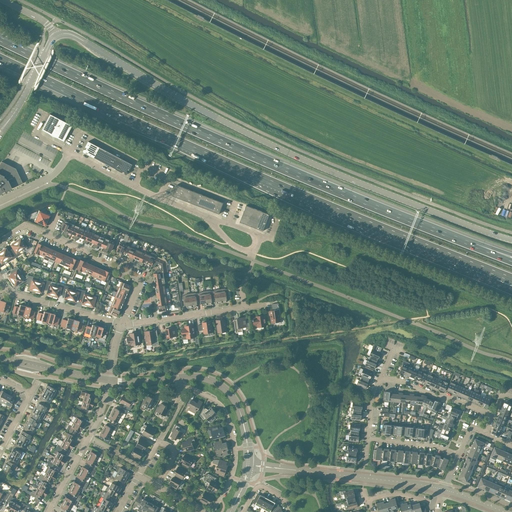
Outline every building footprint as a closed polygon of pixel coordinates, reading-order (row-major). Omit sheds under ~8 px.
[(54,137),(63,142),(71,126),(49,114),(41,130),(49,134),(50,134),(55,136),(54,137)] [(125,174),(126,175),(127,174),(128,174),(128,173),(128,172),(127,171),(128,170),(129,170),(133,165),(88,141),(85,147),(87,148),(86,150),(85,149),(84,150),(83,150),(83,151),(83,152),(84,153),(85,153),(86,153),(86,152),(88,153),(87,154),(122,173),(123,171),(125,172),(124,173),(125,174)] [(0,194),(2,193),(2,192),(4,191),(5,192),(12,189),(11,188),(22,183),(15,168),(1,161),(0,164),(0,194)] [(172,196),(219,214),(223,203),(177,185),(172,196)] [(240,222),(263,231),(270,214),(246,205),(240,222)] [(34,221),(45,226),(50,215),(47,214),(47,213),(47,212),(46,211),(45,210),(44,210),(43,210),(42,211),(42,212),(39,210),(38,214),(36,213),(35,213),(35,214),(34,215),(34,216),(34,217),(34,218),(35,218),(34,221)] [(65,235),(70,222),(65,220),(61,229),(64,230),(64,231),(63,234),(65,235)] [(75,225),(75,226),(75,225),(70,222),(65,235),(67,236),(68,233),(69,233),(71,234),(75,225)] [(75,239),(80,228),(75,226),(75,225),(71,234),(74,234),(74,235),(73,238),(75,239)] [(81,238),(85,230),(86,227),(81,225),(80,228),(75,239),(77,240),(78,237),(79,237),(81,238)] [(85,243),(90,232),(85,230),(81,238),(84,239),(84,240),(83,243),(85,243)] [(91,242),(95,234),(90,232),(85,243),(87,244),(88,241),(89,241),(91,242)] [(95,248),(100,236),(95,234),(91,242),(94,243),(94,244),(93,247),(95,248)] [(99,245),(101,246),(105,238),(100,236),(95,248),(97,249),(98,246),(99,245)] [(103,251),(105,252),(110,240),(105,237),(105,238),(101,246),(103,247),(104,248),(103,251)] [(15,241),(21,250),(26,247),(28,250),(30,248),(26,241),(23,243),(21,238),(20,239),(19,238),(15,241)] [(105,252),(107,253),(108,250),(109,250),(111,251),(115,242),(110,240),(105,252)] [(11,251),(15,258),(20,254),(18,252),(21,250),(15,241),(11,244),(11,245),(13,249),(11,251)] [(120,256),(126,244),(121,242),(117,251),(119,252),(119,253),(118,256),(120,256)] [(39,255),(39,254),(43,246),(41,245),(38,243),(34,252),(39,255)] [(127,255),(131,246),(126,244),(120,256),(122,257),(124,255),(125,254),(127,255)] [(39,254),(44,256),(48,248),(43,246),(39,254)] [(130,261),(136,248),(131,246),(127,255),(129,256),(129,257),(128,260),(130,261)] [(0,250),(6,260),(8,263),(15,258),(11,251),(8,252),(6,248),(5,249),(4,248),(0,250)] [(43,259),(48,261),(53,250),(48,248),(44,256),(43,259)] [(137,259),(141,250),(136,248),(130,261),(132,262),(133,259),(134,258),(137,259)] [(53,263),(54,261),(58,252),(53,250),(48,261),(53,263)] [(140,265),(146,253),(141,250),(137,259),(139,260),(139,261),(138,264),(140,265)] [(54,261),(59,263),(63,255),(58,252),(54,261)] [(156,256),(156,255),(151,252),(150,255),(147,264),(149,265),(149,266),(148,268),(150,269),(152,266),(155,257),(156,256)] [(147,264),(150,255),(146,253),(140,265),(142,266),(143,263),(144,263),(147,264)] [(59,263),(64,265),(68,257),(63,255),(59,263)] [(159,266),(166,260),(163,256),(162,259),(156,256),(155,257),(152,266),(155,267),(156,267),(157,265),(159,266)] [(64,265),(69,267),(72,259),(68,257),(64,265)] [(69,267),(74,270),(78,260),(75,259),(74,260),(72,259),(69,267)] [(82,271),(85,263),(83,262),(83,261),(80,260),(76,269),(82,271)] [(163,273),(165,272),(168,272),(167,265),(170,265),(166,260),(159,266),(159,268),(157,268),(157,270),(157,273),(163,272),(163,273)] [(82,271),(87,273),(90,265),(85,263),(82,271)] [(87,273),(92,275),(95,267),(90,265),(87,273)] [(10,282),(19,276),(18,273),(20,271),(17,266),(10,271),(12,274),(8,276),(8,277),(7,278),(10,282)] [(92,275),(97,277),(100,269),(95,267),(92,275)] [(101,281),(101,280),(101,279),(105,271),(100,269),(97,277),(96,279),(101,281)] [(101,280),(106,282),(110,273),(107,272),(105,271),(101,279),(101,280)] [(28,278),(27,277),(23,280),(19,276),(10,282),(13,286),(14,285),(14,286),(19,283),(20,286),(25,283),(27,284),(28,278)] [(35,292),(38,281),(32,280),(33,277),(29,276),(27,277),(28,278),(27,284),(31,285),(29,289),(30,290),(30,291),(35,292)] [(45,289),(47,281),(44,280),(43,282),(42,281),(41,282),(38,281),(35,292),(40,293),(40,292),(41,293),(42,288),(45,289)] [(52,297),(55,286),(49,285),(50,282),(47,281),(45,289),(48,289),(47,294),(47,296),(52,297)] [(121,282),(119,287),(128,291),(128,290),(129,289),(129,288),(130,286),(121,282)] [(62,293),(64,285),(59,284),(58,287),(55,286),(52,297),(57,298),(57,297),(58,297),(59,293),(62,293)] [(69,302),(72,291),(69,290),(70,288),(69,287),(64,285),(62,293),(65,294),(64,299),(65,299),(64,300),(69,302)] [(119,287),(117,292),(126,296),(127,294),(128,293),(127,292),(128,291),(119,287)] [(80,298),(82,290),(76,289),(75,292),(72,291),(69,302),(74,303),(75,302),(77,297),(80,298)] [(214,291),(212,291),(214,301),(217,301),(217,303),(219,303),(219,304),(222,303),(220,289),(219,289),(214,290),(214,291)] [(220,289),(222,303),(224,303),(224,302),(226,302),(226,300),(229,299),(227,289),(225,289),(220,289)] [(82,305),(87,306),(90,296),(84,294),(85,291),(82,290),(80,298),(83,299),(81,304),(82,304),(82,305)] [(112,296),(115,297),(124,301),(124,300),(125,299),(125,298),(126,296),(117,292),(114,291),(112,296)] [(199,293),(197,293),(199,304),(202,303),(202,306),(204,305),(204,306),(207,306),(205,291),(204,291),(199,292),(199,293)] [(205,291),(207,306),(210,305),(209,304),(211,304),(211,302),(214,301),(212,291),(210,291),(205,291)] [(189,307),(189,308),(192,308),(190,293),(189,293),(184,295),(185,295),(182,296),(184,306),(187,305),(187,308),(189,307)] [(190,293),(192,308),(195,307),(197,306),(196,304),(199,304),(197,293),(196,294),(196,293),(191,293),(190,293)] [(87,306),(92,308),(92,307),(93,307),(94,302),(97,303),(99,295),(96,294),(95,297),(90,296),(87,306)] [(115,297),(112,302),(121,306),(122,303),(124,303),(123,302),(124,301),(115,297)] [(0,313),(2,311),(8,313),(10,306),(5,304),(6,302),(0,300),(0,313)] [(112,302),(110,307),(119,311),(120,310),(121,309),(120,308),(121,306),(112,302)] [(269,311),(271,323),(281,321),(278,303),(272,304),(273,311),(269,311)] [(19,317),(22,317),(25,306),(20,305),(19,307),(14,306),(12,313),(18,315),(19,317)] [(22,317),(25,319),(27,317),(33,319),(35,311),(30,310),(31,308),(25,306),(22,317)] [(108,312),(117,316),(118,313),(119,313),(119,312),(119,311),(110,307),(108,312)] [(43,324),(46,324),(49,313),(44,311),(43,314),(38,312),(36,320),(42,321),(43,324)] [(46,324),(49,326),(51,324),(57,325),(59,318),(54,317),(55,314),(49,313),(46,324)] [(257,325),(257,327),(266,326),(264,315),(260,316),(260,317),(253,318),(253,320),(252,320),(253,321),(254,325),(257,325)] [(234,320),(236,333),(242,332),(242,327),(246,327),(246,329),(250,329),(249,320),(246,321),(245,317),(240,318),(240,319),(234,320)] [(67,331),(70,330),(73,319),(68,318),(67,320),(62,319),(60,326),(66,328),(67,331)] [(70,330),(73,333),(75,330),(81,332),(83,325),(78,323),(79,321),(73,319),(70,330)] [(216,320),(218,333),(226,332),(224,319),(216,320)] [(208,333),(209,336),(213,335),(211,321),(202,323),(202,324),(198,325),(199,331),(203,330),(204,334),(208,333)] [(91,337),(94,337),(97,326),(92,325),(91,327),(86,326),(84,333),(91,335),(91,337)] [(94,337),(97,339),(99,337),(105,339),(107,331),(102,330),(103,328),(97,326),(94,337)] [(186,336),(186,339),(195,337),(193,326),(185,327),(185,328),(182,329),(183,336),(186,336)] [(163,332),(164,340),(168,340),(167,338),(172,337),(174,337),(175,336),(176,336),(175,328),(166,329),(166,332),(163,332)] [(152,344),(152,347),(159,345),(157,331),(153,332),(152,331),(150,331),(144,331),(147,345),(152,344)] [(134,346),(135,347),(137,346),(138,345),(138,344),(140,344),(139,334),(133,335),(133,333),(130,334),(130,336),(127,337),(128,342),(127,342),(127,343),(128,343),(128,345),(134,344),(134,346)] [(369,358),(379,362),(381,356),(380,355),(381,353),(376,351),(378,346),(374,344),(373,344),(372,347),(373,347),(370,354),(370,355),(370,358),(368,357),(367,357),(369,358)] [(365,365),(374,369),(375,367),(376,368),(379,362),(369,358),(368,360),(367,360),(365,365)] [(405,374),(408,366),(409,363),(403,360),(401,365),(402,365),(400,372),(405,374)] [(410,376),(415,378),(418,370),(415,369),(416,366),(415,365),(413,368),(410,376)] [(405,374),(410,376),(413,368),(408,366),(405,374)] [(415,378),(420,381),(424,369),(423,368),(421,372),(418,370),(415,378)] [(359,376),(370,381),(373,376),(372,375),(372,373),(363,369),(361,374),(362,374),(362,375),(361,377),(359,376)] [(420,381),(424,383),(428,375),(425,373),(426,370),(424,369),(420,381)] [(424,383),(429,385),(434,373),(432,372),(431,376),(428,375),(424,383)] [(429,385),(434,387),(438,379),(435,377),(436,374),(434,373),(429,385)] [(356,385),(366,389),(367,387),(368,387),(370,381),(359,376),(359,377),(361,378),(360,380),(359,380),(356,385)] [(434,387),(439,389),(444,378),(442,377),(441,380),(438,379),(434,387)] [(439,389),(444,391),(448,383),(445,382),(446,378),(444,378),(439,389)] [(447,390),(452,392),(457,381),(455,380),(454,384),(451,382),(447,390)] [(452,392),(457,395),(461,386),(458,385),(459,382),(457,381),(452,392)] [(457,395),(462,397),(467,385),(465,384),(464,388),(461,386),(457,395)] [(46,389),(43,393),(52,397),(56,390),(47,385),(45,388),(46,389)] [(462,397),(467,399),(471,391),(467,389),(469,386),(467,385),(462,397)] [(467,399),(472,401),(477,389),(475,389),(474,392),(471,391),(467,399)] [(472,401),(477,403),(480,395),(477,394),(479,390),(477,389),(472,401)] [(84,396),(82,401),(93,404),(93,401),(94,398),(90,397),(91,394),(81,392),(80,395),(84,396)] [(40,397),(39,400),(44,403),(45,402),(48,404),(52,397),(43,393),(41,397),(40,397)] [(2,403),(10,407),(15,398),(12,396),(11,397),(7,394),(2,403)] [(124,407),(130,410),(133,405),(130,404),(132,400),(123,395),(121,399),(120,400),(120,401),(125,404),(124,407)] [(419,404),(422,404),(424,396),(421,395),(421,397),(417,396),(416,410),(418,410),(419,404)] [(477,403),(482,405),(485,397),(480,395),(477,403)] [(140,408),(144,410),(146,406),(152,409),(155,402),(152,401),(153,399),(148,396),(145,400),(144,399),(140,408)] [(482,405),(487,407),(491,398),(486,396),(485,397),(482,405)] [(431,411),(432,409),(435,400),(433,399),(432,401),(429,400),(425,410),(427,411),(428,410),(431,411)] [(38,403),(36,407),(44,412),(47,406),(44,404),(44,403),(39,400),(37,403),(38,403)] [(188,410),(195,414),(197,410),(198,411),(203,402),(199,400),(197,403),(191,400),(188,405),(190,407),(188,410)] [(431,411),(436,413),(440,403),(435,400),(432,409),(431,411)] [(76,409),(83,411),(84,408),(90,410),(91,407),(92,407),(93,404),(82,401),(81,407),(77,406),(76,409)] [(351,411),(363,412),(364,406),(362,406),(363,403),(353,402),(352,407),(351,407),(351,411)] [(511,405),(504,402),(502,407),(511,411),(511,408),(511,405)] [(160,413),(165,416),(169,410),(166,408),(167,406),(161,403),(159,407),(158,407),(154,413),(158,416),(160,413)] [(31,414),(36,417),(37,416),(43,420),(46,414),(44,413),(44,412),(36,407),(33,412),(33,411),(31,414)] [(206,418),(210,423),(218,416),(211,407),(208,410),(204,408),(200,415),(204,420),(206,418)] [(500,412),(508,416),(510,417),(511,411),(502,407),(500,412)] [(112,413),(120,418),(123,413),(125,414),(126,411),(121,408),(120,411),(115,408),(112,413)] [(450,413),(457,416),(460,411),(452,408),(450,413)] [(351,419),(361,420),(361,418),(362,418),(363,412),(351,411),(351,414),(351,419)] [(443,416),(454,420),(455,417),(457,418),(457,416),(450,413),(449,412),(448,415),(444,414),(443,416)] [(500,412),(498,417),(509,422),(510,420),(506,419),(508,416),(500,412)] [(73,423),(82,428),(84,425),(83,425),(85,422),(79,419),(80,416),(74,413),(72,416),(76,418),(73,423)] [(113,423),(118,426),(120,423),(118,422),(120,418),(112,413),(109,418),(114,421),(113,423)] [(28,422),(36,427),(39,420),(36,418),(36,417),(31,414),(29,417),(30,418),(28,422)] [(445,423),(453,426),(454,424),(452,424),(454,420),(443,416),(442,418),(446,420),(445,423)] [(498,417),(496,422),(503,426),(505,422),(508,424),(509,422),(498,417)] [(23,429),(32,434),(36,427),(28,422),(25,426),(23,429)] [(496,422),(494,427),(501,430),(503,426),(496,422)] [(66,429),(71,432),(73,429),(76,431),(79,433),(80,430),(81,430),(82,428),(73,423),(71,426),(70,425),(68,426),(66,429)] [(142,434),(149,438),(150,435),(152,436),(155,430),(151,428),(152,427),(145,423),(143,427),(145,429),(142,434)] [(351,432),(361,433),(362,427),(360,427),(360,425),(350,423),(350,429),(351,429),(351,430),(351,432),(348,432),(351,432)] [(439,426),(449,431),(451,428),(452,428),(453,426),(445,423),(443,426),(440,424),(439,426)] [(103,430),(111,435),(114,430),(116,431),(117,428),(112,425),(110,428),(105,425),(103,430)] [(170,436),(176,440),(177,438),(180,439),(184,433),(178,430),(179,427),(175,425),(172,432),(173,432),(170,436)] [(214,435),(215,438),(225,435),(223,427),(221,428),(220,425),(207,429),(208,432),(209,432),(210,436),(214,435)] [(441,433),(449,437),(450,434),(448,434),(449,431),(439,426),(438,428),(441,430),(440,433),(441,433)] [(491,432),(500,436),(502,431),(501,430),(494,427),(491,432)] [(104,440),(110,444),(111,441),(109,439),(111,435),(103,430),(100,435),(105,438),(104,440)] [(18,439),(27,443),(31,436),(22,431),(20,434),(21,435),(18,439)] [(66,436),(63,441),(72,446),(74,443),(73,443),(74,441),(72,439),(73,436),(65,432),(63,435),(66,436)] [(348,441),(358,442),(359,439),(360,440),(361,433),(351,432),(350,435),(349,435),(348,441)] [(439,438),(446,442),(449,437),(441,433),(439,438)] [(136,447),(142,450),(144,447),(145,448),(149,443),(144,440),(145,439),(141,437),(136,447)] [(186,448),(187,451),(194,449),(192,443),(195,442),(194,438),(186,440),(187,441),(182,442),(184,449),(186,448)] [(14,446),(19,449),(20,448),(23,450),(27,443),(18,439),(16,443),(15,443),(14,446)] [(473,445),(481,448),(483,445),(486,446),(488,442),(480,439),(479,441),(475,439),(473,445)] [(58,445),(56,448),(61,451),(63,448),(69,451),(70,449),(71,449),(72,446),(63,441),(60,446),(58,445)] [(218,453),(219,457),(228,454),(226,448),(227,447),(226,442),(222,444),(221,441),(214,443),(215,446),(214,446),(217,453),(218,453)] [(348,453),(358,455),(359,448),(358,448),(358,446),(348,445),(347,450),(346,450),(346,453),(348,453)] [(470,450),(479,454),(481,448),(473,445),(470,450)] [(11,453),(19,458),(22,452),(19,450),(19,449),(14,446),(12,449),(13,449),(11,453)] [(135,457),(139,460),(142,454),(141,453),(142,450),(136,447),(130,456),(134,458),(135,457)] [(496,460),(497,458),(500,450),(494,447),(490,458),(496,460)] [(56,454),(54,457),(63,462),(65,459),(64,459),(66,456),(60,453),(61,451),(56,448),(54,452),(56,454)] [(380,460),(380,459),(381,450),(382,448),(377,448),(376,450),(374,449),(373,458),(375,458),(375,459),(380,460)] [(388,460),(387,460),(388,451),(389,451),(389,449),(384,448),(384,450),(381,450),(380,459),(383,459),(383,460),(388,460)] [(395,461),(396,452),(396,450),(391,449),(391,451),(389,451),(388,451),(387,460),(388,460),(390,460),(390,461),(395,461)] [(402,462),(402,461),(403,453),(403,451),(398,450),(398,452),(396,452),(395,461),(397,461),(402,462)] [(468,456),(476,459),(479,454),(470,450),(468,456)] [(497,458),(502,460),(506,452),(505,452),(500,450),(497,458)] [(409,463),(409,462),(410,453),(410,451),(405,451),(405,453),(403,453),(402,461),(404,462),(409,463)] [(91,452),(88,457),(97,462),(100,457),(101,458),(103,455),(97,452),(96,455),(91,452)] [(416,464),(416,463),(417,454),(417,452),(412,452),(412,454),(410,453),(409,462),(411,462),(411,463),(416,464)] [(423,464),(424,455),(425,453),(420,452),(419,454),(417,454),(416,463),(418,463),(418,464),(423,464)] [(502,460),(508,463),(511,454),(506,452),(502,460)] [(7,457),(6,460),(15,465),(19,458),(11,453),(8,458),(7,457)] [(346,462),(356,463),(356,461),(358,461),(358,455),(348,453),(348,456),(347,456),(346,462)] [(430,465),(431,465),(430,465),(431,456),(432,456),(432,454),(427,453),(427,455),(424,455),(423,464),(426,464),(425,465),(430,465)] [(182,464),(188,467),(191,462),(194,463),(196,459),(190,455),(189,457),(185,454),(182,460),(184,461),(182,464)] [(437,467),(437,466),(440,458),(440,456),(435,455),(435,457),(432,456),(431,456),(430,465),(431,465),(433,465),(432,466),(437,467)] [(465,461),(474,465),(476,459),(468,456),(466,461),(465,461)] [(47,463),(53,466),(54,464),(60,467),(61,464),(62,465),(63,462),(54,457),(52,460),(50,459),(49,461),(48,460),(47,463)] [(90,465),(89,467),(94,470),(96,467),(95,467),(97,462),(88,457),(85,462),(90,465)] [(439,468),(444,470),(448,459),(444,457),(443,459),(440,458),(437,466),(437,467),(439,467),(439,468)] [(4,473),(6,474),(7,474),(8,472),(11,473),(13,469),(15,471),(17,467),(15,465),(6,460),(4,463),(5,464),(2,469),(4,470),(3,471),(4,473)] [(219,475),(224,476),(227,467),(225,467),(227,462),(220,460),(213,460),(212,462),(218,464),(216,472),(220,473),(219,475)] [(463,467),(471,470),(474,465),(465,461),(463,467)] [(48,468),(46,473),(55,478),(56,475),(57,472),(51,469),(53,466),(47,463),(46,466),(48,468)] [(117,472),(127,478),(129,472),(124,469),(125,467),(118,463),(116,466),(120,467),(117,472)] [(82,467),(80,472),(88,477),(90,474),(93,475),(95,470),(94,470),(89,467),(88,470),(82,467)] [(175,476),(182,480),(187,470),(183,468),(182,469),(178,467),(175,472),(177,473),(175,476)] [(461,472),(469,476),(471,470),(463,467),(461,472)] [(82,480),(81,482),(87,486),(88,483),(86,481),(88,477),(80,472),(77,477),(82,480)] [(110,478),(117,482),(118,480),(124,483),(127,478),(117,472),(114,477),(111,475),(110,478)] [(462,482),(469,485),(471,481),(468,479),(469,476),(461,472),(460,472),(461,472),(458,478),(463,480),(462,482)] [(40,476),(38,479),(44,482),(45,479),(51,483),(53,480),(53,481),(55,478),(46,473),(44,476),(41,474),(40,476)] [(207,489),(213,492),(215,489),(216,490),(220,484),(216,482),(217,479),(208,474),(204,480),(210,483),(207,489)] [(172,487),(176,489),(182,480),(175,476),(174,479),(172,478),(169,484),(173,486),(172,487)] [(109,488),(118,493),(121,488),(115,485),(117,482),(110,478),(108,481),(111,483),(109,488)] [(483,489),(487,480),(481,478),(478,486),(483,489)] [(37,489),(46,494),(48,491),(47,490),(49,488),(45,486),(47,483),(44,482),(38,479),(36,482),(37,482),(36,484),(39,486),(37,489)] [(489,491),(492,483),(487,480),(483,489),(484,489),(489,491)] [(71,487),(80,492),(81,489),(83,490),(84,490),(87,486),(81,482),(79,485),(74,482),(71,487)] [(498,485),(494,494),(495,493),(500,496),(503,488),(505,485),(499,482),(498,485)] [(494,494),(498,485),(492,483),(489,491),(494,493),(494,494)] [(72,498),(78,501),(81,496),(79,494),(80,492),(71,487),(69,492),(74,495),(72,498)] [(101,493),(108,497),(110,495),(115,498),(118,493),(109,488),(106,492),(103,491),(101,493)] [(505,498),(509,490),(503,488),(500,496),(505,498)] [(29,495),(35,497),(35,498),(37,495),(43,499),(44,496),(45,496),(46,494),(37,489),(35,492),(33,490),(32,492),(31,492),(29,495)] [(347,501),(357,498),(355,492),(354,492),(353,490),(346,492),(345,490),(343,491),(340,491),(341,495),(344,494),(345,498),(346,498),(347,498),(347,501)] [(0,503),(3,499),(5,500),(9,494),(4,491),(2,494),(0,492),(0,503)] [(200,501),(206,504),(208,502),(210,503),(213,497),(209,494),(209,493),(205,491),(200,501)] [(100,503),(110,508),(113,503),(107,500),(108,497),(101,493),(100,496),(103,498),(100,503)] [(252,503),(260,507),(265,497),(260,495),(257,494),(252,503)] [(11,511),(16,502),(12,501),(14,498),(12,497),(13,496),(10,495),(6,501),(9,502),(6,508),(8,510),(11,511)] [(136,501),(148,508),(151,503),(149,502),(150,500),(144,497),(143,500),(141,498),(142,496),(139,495),(136,501)] [(63,503),(72,507),(73,505),(76,506),(78,501),(72,498),(71,500),(66,497),(63,503)] [(260,507),(265,510),(270,500),(265,497),(260,507)] [(348,508),(348,509),(358,507),(357,504),(359,504),(357,498),(347,501),(346,501),(344,503),(345,509),(348,508)] [(387,503),(389,511),(393,511),(393,510),(398,508),(395,499),(389,500),(389,502),(387,503)] [(265,510),(269,511),(274,511),(281,507),(277,505),(278,505),(275,503),(270,500),(265,510)] [(145,511),(146,511),(148,508),(136,501),(133,507),(135,508),(136,507),(139,508),(137,510),(140,511),(143,511),(144,511),(145,511)] [(17,511),(19,508),(22,510),(25,504),(22,503),(21,505),(16,502),(11,511),(17,511)] [(384,511),(389,511),(387,503),(384,504),(383,502),(377,503),(379,511),(384,511)] [(64,511),(72,511),(73,511),(70,510),(72,507),(63,503),(60,507),(65,510),(64,511)] [(93,509),(98,511),(100,511),(101,510),(104,511),(107,511),(110,508),(100,503),(98,508),(94,506),(93,509)] [(156,511),(159,511),(161,509),(159,507),(159,505),(154,503),(153,505),(151,503),(148,508),(156,511)] [(412,511),(410,506),(411,505),(410,504),(407,505),(407,503),(401,505),(402,511),(412,511)] [(426,511),(424,505),(420,506),(419,503),(411,505),(410,506),(412,511),(426,511)]
